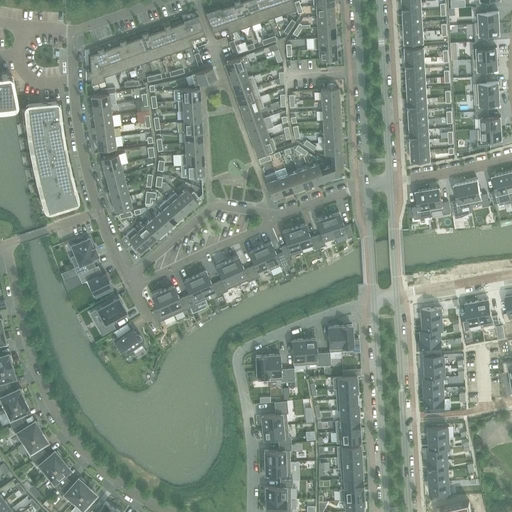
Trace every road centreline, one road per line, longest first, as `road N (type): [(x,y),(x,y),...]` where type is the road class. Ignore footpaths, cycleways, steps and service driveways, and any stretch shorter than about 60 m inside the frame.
road 1 (residential): [(5,245),(26,341),(51,406),(84,452),(136,497),(171,511)]
road 2 (residential): [(374,303),(248,345),(237,357),(251,511)]
road 3 (residential): [(171,0),(71,32),(81,152),(99,212)]
road 4 (residential): [(408,511),(396,302)]
road 5 (residential): [(374,303),(386,511)]
road 6 (residential): [(357,0),(367,188)]
road 7 (residential): [(388,185),(378,0)]
road 8 (residential): [(128,280),(214,208),(274,216)]
road 9 (residential): [(274,216),(131,287)]
road 10 (residential): [(511,155),(388,185)]
